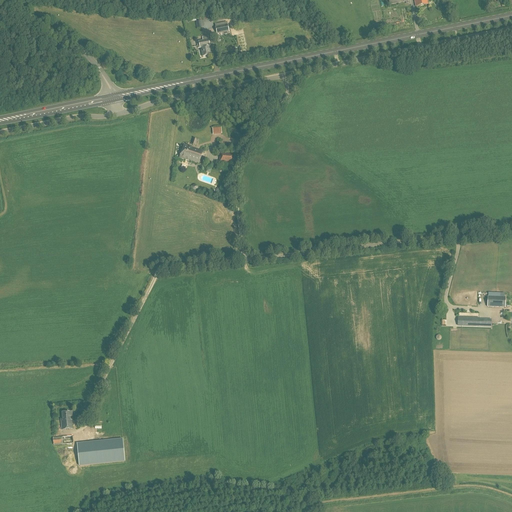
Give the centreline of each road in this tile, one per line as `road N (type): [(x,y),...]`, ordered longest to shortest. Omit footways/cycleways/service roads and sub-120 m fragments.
road 1 (primary): [(112,98),(511,16)]
road 2 (unclassified): [(116,115),(511,29)]
road 3 (tertiary): [(112,98),(98,65),(0,1)]
